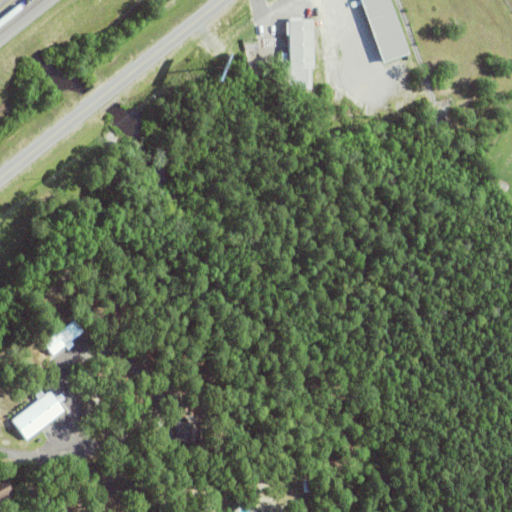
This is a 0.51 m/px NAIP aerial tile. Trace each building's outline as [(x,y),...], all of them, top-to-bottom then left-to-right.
[(359,0),(388,0),(407,52),(381,61),(359,0)] [(281,66),(279,66),(279,52),(286,52),(286,19),(311,19),(311,67),(309,67),(309,88),(281,89),(281,66)] [(63,345),(51,355),(42,344),(72,320),(81,331),(69,341),(69,342),(64,346),(63,345)] [(48,391),(54,399),(60,394),(64,399),(58,404),(63,411),(25,440),(10,420),(37,400),(33,395),(39,391),(43,395),(48,391)] [(222,401),(232,400),(233,419),(223,419),(222,401)] [(174,425),(199,424),(199,454),(175,455),(174,425)] [(302,480),(310,480),(311,493),(302,493),(302,480)]
